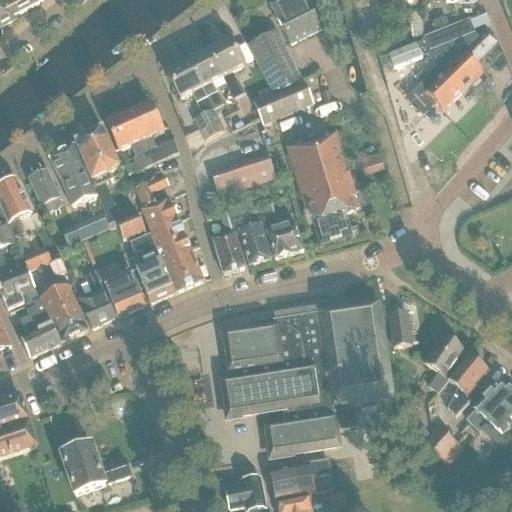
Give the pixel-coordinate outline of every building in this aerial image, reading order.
[(40,3),(38,0),(0,0),(0,30),(15,22),(14,19),(41,5),(40,3)] [(290,46),(320,30),(304,0),(284,0),(271,7),(290,46)] [(411,38),(423,38),(422,34),(421,14),(410,15),(411,35),(411,38)] [(444,19),(432,24),(436,34),(448,29),(444,19)] [(436,34),(425,38),(430,51),(475,33),(469,20),(448,29),(436,34)] [(425,38),(418,45),(440,67),(447,74),(445,76),(463,93),(482,74),(475,66),(498,44),(485,31),(479,37),(475,33),(430,51),(425,38)] [(256,42),(247,47),(271,92),(273,97),(303,82),(300,77),(277,32),(256,42)] [(209,54),(222,80),(234,102),(245,96),(238,83),(236,84),(231,75),(244,68),(231,42),(209,54)] [(389,57),(388,57),(393,70),(422,59),(417,46),(389,57)] [(212,85),(222,80),(209,54),(187,65),(212,113),(213,113),(224,107),(218,94),(217,94),(212,85)] [(195,105),(202,118),(212,113),(187,65),(167,76),(180,102),(191,96),(196,105),(195,105)] [(440,67),(407,99),(424,117),(435,106),(442,113),(463,93),(445,76),(447,74),(440,67)] [(263,128),(298,113),(313,106),(306,88),(302,85),(254,106),(263,128)] [(129,117),(141,144),(163,134),(151,107),(129,117)] [(213,113),(212,113),(202,118),(194,122),(204,143),(224,134),(213,113)] [(119,153),(141,144),(129,117),(107,127),(119,153)] [(92,183),(119,170),(103,133),(75,147),(92,183)] [(344,216),(359,211),(336,135),(286,150),(305,212),(308,211),(312,225),(313,225),(320,248),(351,238),(344,216)] [(87,177),(74,148),(50,161),(63,188),(74,210),(97,200),(87,177)] [(150,152),(156,166),(164,162),(158,148),(150,152)] [(147,170),(156,166),(150,152),(141,156),(147,170)] [(138,173),(147,170),(141,156),(132,160),(138,173)] [(379,156),(360,160),(364,178),(383,173),(379,156)] [(220,201),(277,182),(269,157),(211,175),(220,201)] [(46,216),(63,208),(59,200),(60,200),(47,173),(29,181),(42,209),(42,208),(46,216)] [(143,211),(156,205),(152,197),(169,190),(163,178),(134,191),(143,211)] [(0,207),(8,225),(15,239),(26,234),(20,221),(31,216),(16,181),(0,189),(0,207)] [(94,190),(109,227),(120,222),(105,185),(94,190)] [(261,229),(264,228),(254,194),(242,197),(249,219),(247,219),(250,231),(239,234),(250,269),(271,263),(261,229)] [(254,194),(264,228),(265,227),(275,261),(303,253),(295,226),(278,231),(271,206),(260,210),(257,201),(255,194),(254,194)] [(160,232),(179,224),(169,201),(143,212),(155,240),(162,237),(160,232)] [(7,225),(8,225),(0,207),(0,229),(3,228),(2,227),(7,225)] [(223,277),(246,270),(236,236),(238,235),(232,214),(220,218),(226,239),(212,243),(223,277)] [(123,244),(146,234),(138,216),(115,227),(123,244)] [(93,239),(108,232),(103,223),(89,229),(93,239)] [(183,257),(191,253),(179,224),(160,232),(162,237),(155,240),(159,251),(158,251),(161,260),(165,259),(166,262),(182,256),(183,257)] [(0,279),(9,276),(9,275),(0,255),(0,249),(15,243),(7,225),(2,227),(3,228),(0,229),(0,279)] [(159,257),(151,237),(131,245),(136,256),(142,253),(146,263),(135,268),(150,306),(174,295),(160,257),(159,257)] [(45,250),(23,259),(29,273),(51,264),(45,250)] [(165,259),(161,260),(175,295),(203,283),(191,253),(183,257),(182,256),(166,262),(165,259)] [(66,277),(61,263),(49,267),(55,282),(66,277)] [(34,291),(27,274),(25,269),(9,275),(9,276),(0,279),(0,293),(8,313),(24,306),(20,297),(34,291)] [(130,272),(105,283),(120,318),(145,308),(130,272)] [(92,332),(116,320),(99,284),(95,273),(85,278),(91,294),(77,299),(83,313),(92,332)] [(40,302),(60,347),(88,334),(68,288),(40,301),(40,302)] [(30,361),(60,347),(40,302),(33,305),(35,310),(26,314),(29,319),(20,323),(27,338),(20,341),(30,361)] [(349,313),(348,305),(284,314),(285,322),(274,324),(275,330),(224,338),(230,373),(225,373),(226,384),(222,385),(228,421),(282,412),(284,428),(266,431),(271,460),(339,449),(337,434),(358,431),(354,404),(365,402),(366,410),(382,408),(380,400),(390,398),(376,309),(349,313)] [(407,314),(389,317),(394,349),(412,346),(407,314)] [(0,354),(11,349),(0,320),(0,354)] [(437,348),(424,366),(438,376),(429,388),(438,395),(448,383),(450,381),(447,379),(464,354),(442,339),(436,347),(437,348)] [(458,391),(447,412),(455,420),(471,401),(468,398),(488,374),(469,358),(450,381),(448,383),(458,391)] [(501,438),(511,427),(511,396),(501,386),(474,414),(466,423),(480,435),(482,432),(493,443),(499,437),(501,438)] [(0,461),(37,449),(20,399),(0,405),(0,461)] [(415,427),(408,436),(419,446),(427,438),(415,427)] [(445,434),(438,428),(422,445),(433,455),(448,438),(445,434)] [(448,438),(433,455),(448,468),(463,451),(458,446),(445,434),(448,438)] [(99,470),(91,447),(61,457),(75,498),(105,488),(105,487),(131,479),(125,461),(99,470)] [(276,504),(300,499),(300,497),(313,495),(310,480),(330,478),(328,463),(294,468),(295,472),(271,477),(276,504)] [(263,511),(266,511),(260,481),(240,485),(241,491),(226,494),(229,511),(232,511),(245,510),(245,511),(263,511)] [(479,509),(491,498),(477,483),(465,494),(479,509)] [(332,511),(347,511),(346,491),(331,492),(332,511)] [(312,511),(310,500),(277,506),(278,511),(312,511)]
